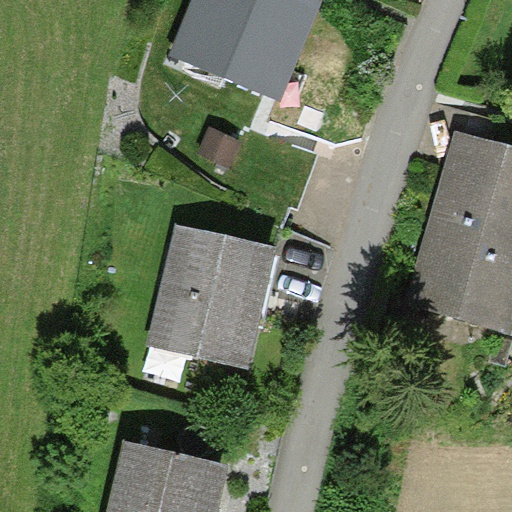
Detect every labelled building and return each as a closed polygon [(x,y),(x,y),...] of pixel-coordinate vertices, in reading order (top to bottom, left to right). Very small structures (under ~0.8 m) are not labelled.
[(323,5),(311,0),(192,0),(169,51),(279,101),(323,5)] [(241,145),(208,129),(197,153),(230,169),(241,145)] [(511,317),(511,157),(452,139),(401,305),(506,337),(511,317)] [(279,255),(177,229),(147,348),(248,373),(279,255)] [(222,511),(232,476),(124,448),(107,511),(222,511)]
